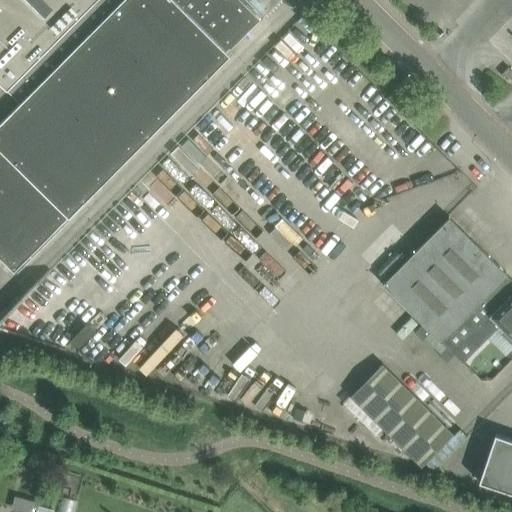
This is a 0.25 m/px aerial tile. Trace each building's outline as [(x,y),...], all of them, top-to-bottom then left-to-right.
[(0,0),(0,229),(28,258),(232,52),(228,48),(260,17),(242,0),(121,0),(21,101),(8,88),(95,0),(0,0)] [(511,70),(508,67),(501,74),(509,82),(511,78),(511,70)] [(511,338),(511,280),(507,276),(508,275),(450,217),(384,283),(463,363),(500,326),(511,338)] [(456,435),(384,365),(352,398),(423,468),(456,435)] [(511,439),(496,434),(480,481),(511,492),(511,439)] [(44,465),(32,470),(38,485),(50,480),(44,465)]
